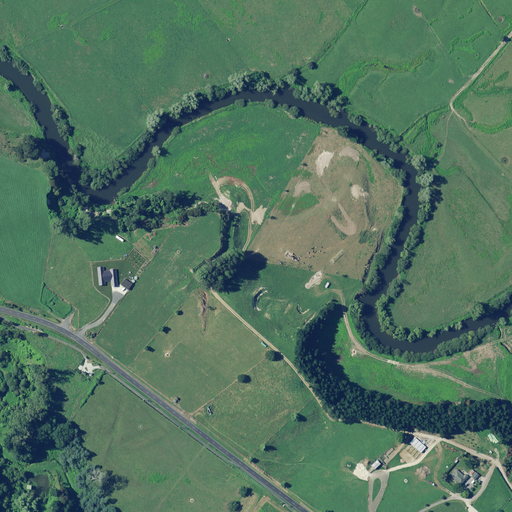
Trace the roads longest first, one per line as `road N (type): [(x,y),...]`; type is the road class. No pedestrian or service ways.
road 1 (tertiary): [(304,511),(87,346),(0,309)]
road 2 (track): [(488,150),(450,101),(481,55),(511,28)]
